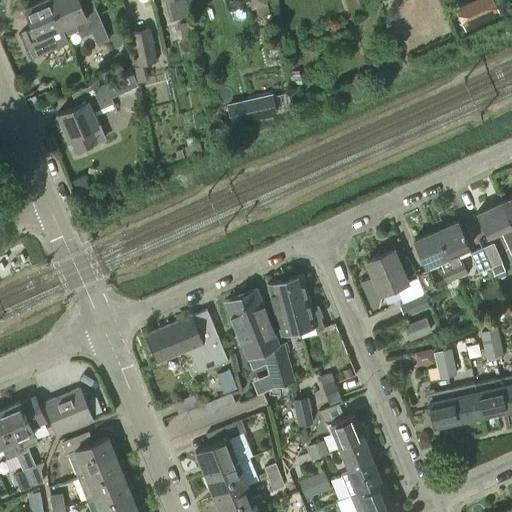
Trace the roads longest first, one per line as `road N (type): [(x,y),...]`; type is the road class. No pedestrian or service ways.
road 1 (residential): [(422,504),(313,230)]
road 2 (residential): [(99,325),(313,230)]
road 3 (residential): [(313,230),(511,142)]
road 4 (residential): [(174,511),(99,325)]
road 5 (residential): [(99,325),(49,207)]
road 6 (residential): [(49,207),(0,93)]
